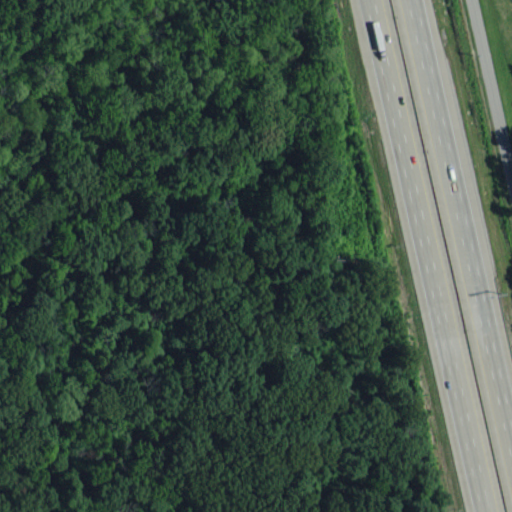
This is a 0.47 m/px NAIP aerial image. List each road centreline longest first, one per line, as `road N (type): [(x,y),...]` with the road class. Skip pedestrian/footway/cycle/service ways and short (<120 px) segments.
road 1 (motorway): [(362,0),(475,511)]
road 2 (motorway): [(511,413),(419,0)]
road 3 (residential): [(471,0),(511,179)]
